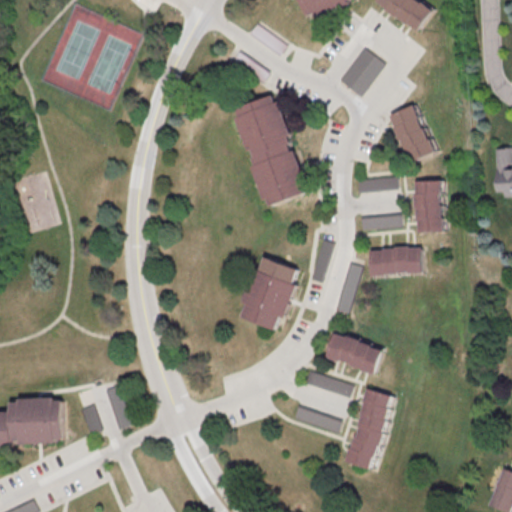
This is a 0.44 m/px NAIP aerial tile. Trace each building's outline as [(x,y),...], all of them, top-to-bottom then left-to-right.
[(351,0),(353,4),(320,18),(319,13),(310,17),(303,0),(351,0)] [(377,0),(376,3),(421,31),(436,7),(425,0),(377,0)] [(251,33),(281,55),(288,45),(258,22),(251,33)] [(339,80),(362,98),(388,63),(365,46),(339,80)] [(235,58),(264,82),(271,73),(243,49),(235,58)] [(238,108),(275,93),(278,101),(280,100),(294,132),(289,134),(311,189),(269,206),(253,166),(256,164),(237,117),(241,115),(238,108)] [(391,114),(412,163),(437,152),(416,103),(391,114)] [(498,196),(511,195),(511,146),(497,147),(498,196)] [(358,190),(400,189),(399,176),(358,177),(358,190)] [(445,178),(418,179),(418,231),(445,231),(445,178)] [(362,215),(362,229),(404,229),(404,215),(362,215)] [(312,278),(324,282),(337,242),(324,238),(312,278)] [(426,275),(426,245),(371,245),(371,275),(426,275)] [(268,257),(303,270),(298,284),(302,286),(290,319),(286,317),(281,331),(245,318),(250,304),(246,303),(258,269),(263,271),(268,257)] [(364,266),(352,262),(336,309),(349,313),(364,266)] [(377,373),(386,346),(336,330),(328,357),(377,373)] [(356,384),(310,369),(306,381),(353,396),(356,384)] [(132,424),(117,384),(106,389),(121,428),(132,424)] [(397,395),(369,387),(348,461),(376,469),(397,395)] [(0,446),(13,446),(13,439),(21,439),(21,442),(64,441),(63,396),(20,397),(20,400),(11,401),(11,410),(0,410),(0,446)] [(103,429),(93,403),(81,408),(91,433),(103,429)] [(340,431),(344,419),(299,405),(295,418),(340,431)] [(490,505),(511,511),(511,469),(503,467),(490,505)] [(40,511),(35,498),(2,511),(40,511)]
